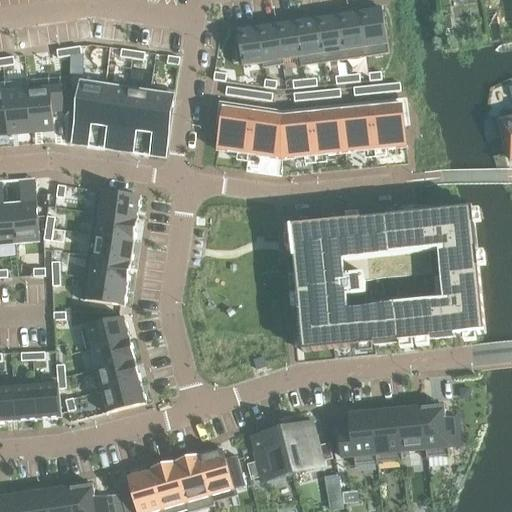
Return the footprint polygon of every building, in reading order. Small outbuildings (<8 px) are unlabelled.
[(382,9),(360,13),(367,58),(389,54),(382,9)] [(360,13),(339,16),(346,61),(367,58),(360,13)] [(339,16),(317,19),(324,64),(346,61),(339,16)] [(317,19),(295,23),(301,58),(300,58),(302,68),(324,64),(317,19)] [(295,23),(277,25),(283,61),(300,58),(301,58),(295,23)] [(277,25),(257,29),(262,64),(263,69),(284,66),(283,61),(277,25)] [(240,46),(231,47),(234,64),(243,63),(243,67),(262,64),(257,29),(238,32),(240,46)] [(81,48),(69,49),(70,57),(82,56),(81,48)] [(69,49),(57,51),(58,59),(70,57),(69,49)] [(122,50),(121,58),(133,60),(134,52),(122,50)] [(134,52),(133,60),(144,62),(145,54),(134,52)] [(82,56),(70,57),(70,75),(83,75),(83,55),(82,56)] [(169,57),(167,65),(179,67),(180,59),(169,57)] [(14,58),(2,60),(3,68),(15,66),(14,58)] [(215,73),(214,81),(226,83),(227,75),(215,73)] [(381,73),(369,74),(370,82),(382,81),(381,73)] [(360,75),(348,76),(349,84),(360,83),(360,75)] [(348,76),(336,78),(337,86),(349,84),(348,76)] [(317,79),(305,81),(306,89),(317,87),(317,79)] [(106,86),(100,126),(108,127),(106,140),(120,142),(129,85),(105,81),(105,86),(106,86)] [(266,81),(264,88),(276,90),(277,82),(266,81)] [(305,81),(293,82),(294,90),(306,89),(305,81)] [(50,82),(26,84),(27,92),(30,133),(54,131),(52,111),(64,111),(62,89),(51,90),(50,82)] [(82,83),(74,135),(89,137),(91,124),(100,126),(106,86),(105,86),(82,83)] [(400,84),(388,85),(389,93),(401,92),(400,84)] [(129,85),(120,142),(135,144),(137,131),(145,133),(151,89),(129,85)] [(388,85),(377,86),(378,94),(389,93),(388,85)] [(377,86),(366,88),(367,96),(378,94),(377,86)] [(227,88),(226,96),(238,98),(239,90),(227,88)] [(366,88),(354,89),(355,97),(367,96),(366,88)] [(151,89),(145,133),(154,134),(152,147),(167,149),(175,92),(151,89)] [(239,90),(238,98),(249,99),(250,91),(239,90)] [(340,90),(328,91),(329,99),(341,98),(340,90)] [(250,91),(249,99),(260,101),(261,93),(250,91)] [(328,91),(317,92),(318,100),(329,99),(328,91)] [(27,92),(5,94),(9,135),(30,133),(27,92)] [(317,92),(306,94),(307,102),(318,100),(317,92)] [(261,93),(260,101),(272,103),(273,95),(261,93)] [(5,94),(0,94),(0,135),(9,135),(5,94)] [(306,94),(294,95),(295,103),(307,102),(306,94)] [(224,109),(218,152),(282,161),(407,148),(402,105),(283,117),(224,109)] [(511,109),(500,113),(511,161),(511,160),(511,109)] [(59,186),(57,198),(65,199),(66,188),(59,186)] [(22,205),(13,206),(16,245),(40,243),(36,191),(21,193),(22,205)] [(97,192),(93,214),(137,220),(141,198),(97,192)] [(3,194),(0,194),(0,246),(16,245),(13,206),(4,207),(3,194)] [(297,289),(303,353),(486,335),(474,209),(469,209),(291,227),(295,269),(297,289)] [(93,214),(90,236),(134,242),(137,220),(93,214)] [(48,218),(46,229),(54,231),(56,219),(48,218)] [(46,229),(44,241),(52,242),(54,231),(46,229)] [(90,236),(87,257),(131,264),(134,242),(90,236)] [(87,257),(84,279),(128,285),(131,264),(87,257)] [(60,263),(52,264),(53,275),(61,275),(60,263)] [(46,270),(34,270),(34,278),(46,278),(46,270)] [(8,271),(0,271),(0,279),(8,279),(8,271)] [(61,275),(53,275),(53,287),(61,287),(61,275)] [(84,279),(81,301),(125,307),(128,285),(84,279)] [(66,313),(54,314),(54,322),(67,321),(66,313)] [(125,319),(82,330),(87,352),(92,351),(130,341),(125,319)] [(130,341),(92,351),(97,371),(135,362),(130,341)] [(45,353),(33,354),(34,362),(46,361),(45,353)] [(33,354),(21,354),(22,362),(34,362),(33,354)] [(97,371),(92,373),(98,394),(102,393),(141,383),(135,362),(97,371)] [(65,366),(57,366),(58,379),(66,378),(65,366)] [(66,378),(58,379),(59,391),(67,390),(66,378)] [(58,379),(36,381),(36,386),(39,420),(61,418),(59,391),(58,379)] [(141,383),(102,393),(108,414),(146,405),(141,383)] [(36,386),(14,388),(17,422),(39,420),(36,386)] [(14,388),(0,388),(0,423),(17,422),(14,388)] [(471,388),(459,389),(460,400),(472,399),(471,388)] [(73,399),(66,401),(69,413),(77,412),(73,399)] [(445,406),(422,409),(426,450),(427,457),(450,455),(449,448),(460,447),(461,446),(458,418),(446,419),(445,406)] [(422,409),(397,411),(401,453),(426,450),(422,409)] [(397,411),(372,414),(377,463),(402,460),(401,453),(397,411)] [(350,425),(339,426),(342,459),(354,457),(355,465),(377,463),(372,414),(350,416),(350,425)] [(313,423),(282,431),(294,476),(325,467),(323,462),(333,460),(329,444),(319,447),(313,423)] [(257,463),(247,466),(251,481),(261,479),(262,484),(294,476),(282,431),(251,439),(257,463)] [(223,451),(200,457),(211,498),(236,491),(246,488),(238,457),(226,460),(223,451)] [(200,457),(176,464),(187,505),(189,511),(196,511),(214,507),(213,504),(211,498),(200,457)] [(176,464),(151,471),(163,511),(187,505),(176,464)] [(120,495),(113,497),(117,511),(161,511),(163,511),(151,471),(128,478),(131,488),(119,491),(120,495)] [(95,486),(72,489),(74,511),(110,511),(108,497),(96,499),(95,486)] [(74,511),(72,489),(47,493),(49,511),(74,511)] [(49,511),(47,493),(22,496),(23,511),(49,511)] [(0,505),(0,509),(0,508),(0,511),(23,511),(22,496),(0,499),(0,505)]
